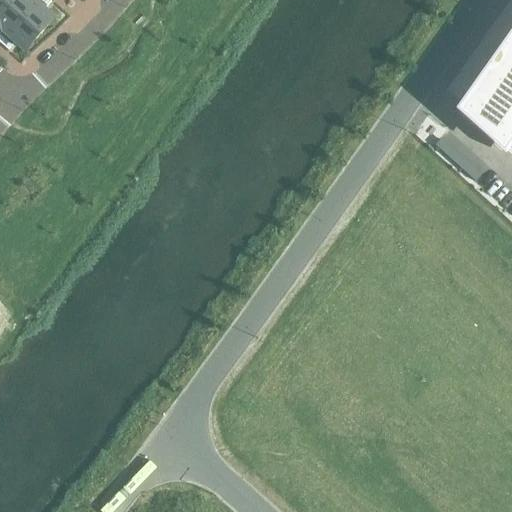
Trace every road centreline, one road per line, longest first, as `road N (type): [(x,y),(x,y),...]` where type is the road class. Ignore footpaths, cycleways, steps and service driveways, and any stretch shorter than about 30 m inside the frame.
road 1 (unclassified): [(480,0),(166,437),(249,511)]
road 2 (residential): [(121,0),(19,96)]
